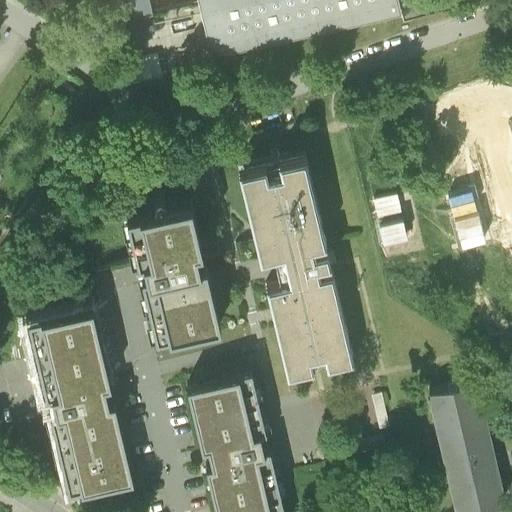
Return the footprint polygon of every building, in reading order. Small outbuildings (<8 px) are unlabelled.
[(152,15),(148,0),(105,0),(112,25),(152,15)] [(198,0),(209,44),(211,54),(400,10),(401,9),(398,0),(198,0)] [(331,255),(306,153),(247,167),(257,215),(263,240),(266,254),(281,251),(284,265),(287,279),(281,281),(273,282),(281,316),(284,327),(296,379),(358,365),(350,333),(331,255)] [(200,243),(190,198),(182,200),(174,202),(169,203),(164,204),(158,206),(153,207),(128,213),(139,258),(145,257),(149,276),(143,278),(157,339),(220,324),(206,262),(199,264),(197,255),(195,245),(200,243)] [(35,315),(29,316),(47,392),(52,391),(57,410),(51,411),(60,446),(65,471),(69,487),(132,473),(114,396),(108,398),(106,388),(103,375),(109,373),(91,301),(71,306),(67,307),(62,308),(40,314),(35,315)] [(266,430),(251,368),(214,377),(208,379),(189,383),(203,443),(209,442),(212,452),(214,463),(209,465),(220,511),(284,511),(269,449),(264,450),(260,431),(266,430)] [(461,511),(475,509),(504,502),(494,463),(474,377),(423,389),(452,511),(461,511)]
